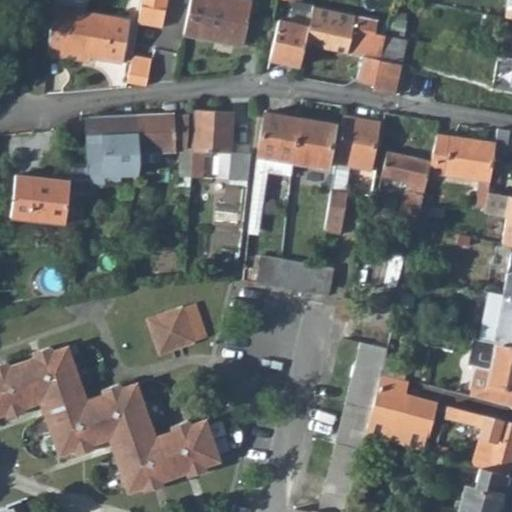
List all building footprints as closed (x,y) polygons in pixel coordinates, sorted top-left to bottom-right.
[(141,0),(137,24),(161,29),(166,0),(141,0)] [(241,46),(250,1),(242,0),(189,0),(183,34),(241,46)] [(290,0),(283,0),(279,20),(277,20),(268,58),(299,65),(303,44),(307,28),(312,5),(310,4),(297,2),(290,0)] [(511,0),(506,0),(502,18),(511,19),(511,0)] [(312,5),(307,28),(303,44),(361,58),(357,79),(373,83),(384,36),(374,34),(377,20),(315,6),(312,5)] [(119,62),(127,19),(53,6),(49,51),(91,58),(119,62)] [(397,63),(401,64),(405,39),(384,35),(384,36),(373,83),(371,90),(391,94),(397,63)] [(91,58),(49,51),(48,56),(90,62),(91,58)] [(131,55),(126,82),(144,86),(150,59),(131,55)] [(193,110),(190,178),(203,178),(206,152),(231,152),(233,112),(193,110)] [(298,118),(262,112),(255,156),(291,163),(298,118)] [(173,115),(174,113),(136,115),(136,165),(158,165),(158,155),(175,154),(175,149),(186,149),(187,115),(173,115)] [(136,165),(136,115),(83,118),(85,161),(84,169),(83,178),(82,183),(102,185),(101,177),(135,175),(136,165)] [(368,169),(375,122),(342,116),(334,164),(346,166),(368,169)] [(298,118),(291,163),(324,168),(332,124),(298,118)] [(494,143),(489,179),(500,180),(508,130),(496,128),(496,131),(494,143)] [(489,179),(494,143),(435,132),(429,161),(427,173),(473,183),(474,208),(485,208),(487,192),(488,188),(489,179)] [(429,161),(385,152),(380,177),(405,183),(393,241),(411,245),(416,225),(419,210),(423,194),(427,173),(429,161)] [(251,154),(237,153),(236,158),(231,158),(230,177),(250,178),(251,154)] [(175,154),(158,155),(158,165),(175,164),(175,154)] [(263,171),(289,176),(291,163),(255,156),(254,170),(263,171)] [(330,190),(342,192),(346,166),(334,164),(330,190)] [(83,178),(13,169),(8,211),(62,218),(64,197),(81,199),(82,184),(82,183),(83,178)] [(263,171),(254,170),(247,227),(256,228),(263,171)] [(338,235),(345,193),(342,192),(330,190),(323,233),(338,235)] [(485,208),(493,207),(496,194),(493,193),(487,192),(485,208)] [(380,195),(370,193),(367,213),(376,215),(380,195)] [(511,196),(502,195),(498,213),(508,215),(504,234),(511,235),(511,196)] [(511,244),(511,235),(504,234),(502,243),(511,244)] [(511,296),(511,251),(511,252),(502,294),(503,295),(511,296)] [(242,276),(242,281),(278,288),(281,262),(260,258),(257,270),(243,268),(242,270),(242,276)] [(313,294),(317,269),(281,262),(278,288),(313,294)] [(333,272),(317,269),(313,294),(329,297),(333,272)] [(511,296),(503,295),(485,290),(475,339),(511,345),(511,296)] [(209,340),(198,306),(147,322),(157,356),(209,340)] [(469,338),(464,364),(476,367),(469,397),(511,407),(511,345),(475,339),(469,338)] [(387,344),(360,339),(318,511),(345,511),(350,492),(368,421),(380,375),(386,351),(387,344)] [(152,440),(134,386),(117,391),(116,386),(99,392),(101,397),(94,399),(91,404),(84,401),(66,347),(50,352),(49,347),(30,354),(31,359),(23,361),(21,367),(15,363),(7,366),(5,362),(0,363),(0,429),(8,427),(10,432),(26,426),(25,421),(34,418),(37,413),(44,417),(62,469),(77,465),(79,470),(96,465),(94,459),(103,457),(106,451),(112,455),(129,506),(145,500),(148,505),(163,500),(162,494),(168,492),(171,486),(177,490),(184,488),(186,492),(202,486),(201,481),(217,476),(201,424),(184,430),(182,425),(166,430),(167,435),(160,438),(157,443),(152,440)] [(438,404),(407,396),(410,382),(380,375),(368,421),(429,436),(438,404)] [(508,475),(511,459),(511,423),(455,409),(453,421),(481,428),(479,438),(481,439),(494,442),(490,458),(485,457),(482,467),(487,468),(487,470),(507,475),(508,475)] [(481,439),(477,455),(485,457),(490,458),(494,442),(481,439)] [(465,486),(458,510),(424,502),(421,511),(498,511),(507,475),(487,470),(480,468),(475,489),(465,486)] [(22,511),(19,499),(0,505),(0,511),(22,511)]
